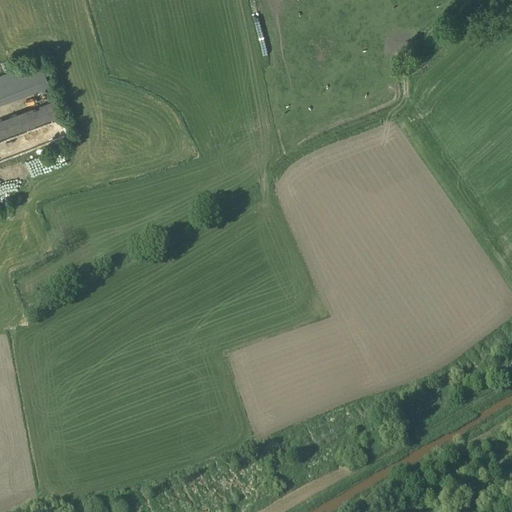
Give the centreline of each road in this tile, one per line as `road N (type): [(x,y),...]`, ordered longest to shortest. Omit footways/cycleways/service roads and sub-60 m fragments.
road 1 (track): [(459,0),(404,63),(398,110),(295,154),(241,200),(33,316)]
road 2 (track): [(296,511),(511,380)]
